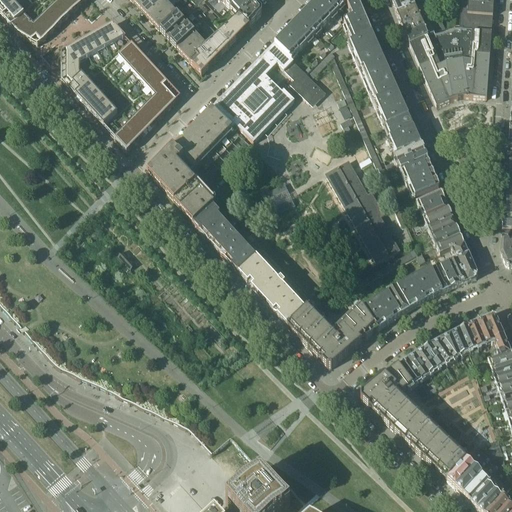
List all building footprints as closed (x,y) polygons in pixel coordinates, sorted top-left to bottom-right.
[(8,0),(0,7),(0,18),(2,21),(15,8),(8,0)] [(7,0),(8,0),(15,8),(23,17),(29,23),(30,23),(34,19),(37,23),(40,20),(47,13),(55,7),(61,0),(7,0)] [(61,0),(55,7),(67,20),(75,13),(62,0),(61,0)] [(87,0),(62,0),(75,13),(88,1),(87,0)] [(140,13),(153,0),(139,0),(133,6),(140,13)] [(146,20),(164,4),(168,0),(167,0),(153,0),(140,13),(146,20)] [(254,5),(248,0),(218,0),(238,20),(238,19),(254,5)] [(324,0),(319,0),(298,22),(314,37),(338,13),(324,0)] [(324,0),(338,13),(346,5),(356,1),(355,0),(324,0)] [(418,0),(406,0),(391,7),(396,17),(421,6),(418,0)] [(455,0),(447,0),(432,7),(434,11),(456,1),(455,0)] [(458,32),(490,35),(491,35),(493,0),(467,0),(468,1),(461,1),(458,32)] [(356,1),(346,5),(350,15),(348,16),(350,22),(362,16),(356,1)] [(153,27),(170,10),(164,4),(146,20),(153,27)] [(261,13),(254,5),(238,19),(249,30),(261,17),(261,13)] [(190,22),(197,15),(189,6),(182,12),(189,19),(188,20),(190,22)] [(204,15),(207,12),(201,6),(198,9),(204,15)] [(421,6),(396,17),(400,27),(425,16),(421,6)] [(55,7),(47,13),(60,27),(67,20),(55,7)] [(15,8),(2,21),(9,29),(10,29),(23,17),(15,8)] [(159,34),(177,17),(170,10),(153,27),(159,34)] [(47,13),(40,20),(52,34),(60,27),(47,13)] [(201,19),(197,15),(190,22),(194,25),(201,19)] [(215,20),(214,19),(210,15),(207,18),(212,23),(215,20)] [(372,37),(367,27),(362,16),(350,22),(343,25),(352,46),(372,37)] [(404,37),(429,26),(425,16),(400,27),(404,37)] [(23,17),(10,29),(15,35),(17,37),(20,39),(32,27),(33,27),(30,23),(29,23),(23,17)] [(194,36),(185,26),(177,17),(159,34),(176,52),(194,36)] [(208,72),(249,30),(238,19),(238,20),(206,49),(207,50),(189,66),(190,66),(189,67),(191,69),(199,62),(208,72)] [(33,27),(32,27),(45,41),(52,34),(40,20),(37,23),(33,27)] [(298,22),(274,47),(290,62),(314,37),(298,22)] [(206,24),(200,29),(205,34),(206,33),(208,35),(212,31),(206,24)] [(434,36),(429,26),(404,37),(409,47),(434,36)] [(32,27),(20,39),(37,48),(45,41),(32,27)] [(112,27),(106,31),(115,47),(123,42),(124,42),(125,41),(112,27)] [(106,31),(97,36),(106,52),(115,47),(106,31)] [(212,31),(208,35),(206,37),(208,40),(215,34),(212,31)] [(435,39),(434,36),(409,47),(418,70),(436,110),(451,104),(453,103),(456,102),(459,101),(461,101),(464,101),(467,101),(470,101),(486,102),(491,35),(490,35),(458,32),(435,39)] [(97,36),(88,41),(97,57),(106,52),(97,36)] [(182,59),(200,43),(194,36),(176,52),(182,59)] [(372,37),(352,46),(347,48),(358,74),(383,63),(372,37)] [(88,41),(79,46),(88,62),(97,57),(88,41)] [(79,67),(79,70),(79,78),(82,80),(88,88),(95,95),(102,103),(109,110),(117,119),(103,131),(112,140),(113,142),(114,141),(114,142),(121,135),(129,126),(138,118),(146,109),(154,101),(152,98),(145,91),(139,83),(132,76),(125,68),(117,60),(131,48),(129,46),(128,47),(118,56),(114,52),(120,47),(125,44),(127,43),(125,41),(124,42),(123,42),(115,47),(106,52),(97,57),(88,62),(79,67)] [(120,47),(114,52),(118,56),(128,47),(129,46),(127,43),(125,44),(120,47)] [(189,66),(207,50),(206,49),(200,43),(182,59),(189,67),(190,66),(189,66)] [(79,46),(70,51),(79,67),(88,62),(79,46)] [(131,48),(117,60),(125,68),(138,56),(131,48)] [(70,51),(61,56),(61,70),(79,70),(79,67),(70,51)] [(330,55),(307,79),(310,82),(334,59),(330,55)] [(138,56),(125,68),(132,76),(145,63),(138,56)] [(265,80),(267,78),(272,72),(261,61),(211,112),(231,132),(234,128),(253,146),(294,104),(283,94),(281,95),(265,80)] [(208,72),(199,62),(191,69),(201,79),(208,72)] [(145,63),(132,76),(139,83),(152,71),(145,63)] [(349,96),(334,63),(329,65),(344,98),(349,96)] [(397,96),(383,63),(358,74),(365,90),(372,107),(397,96)] [(79,70),(61,70),(61,85),(68,93),(82,80),(79,78),(79,70)] [(152,71),(139,83),(145,91),(159,78),(152,71)] [(159,78),(145,91),(152,98),(166,86),(159,78)] [(82,80),(68,93),(75,100),(88,88),(82,80)] [(166,86),(152,98),(154,101),(154,100),(168,113),(180,101),(166,86)] [(88,88),(75,100),(82,108),(95,95),(88,88)] [(95,95),(82,108),(89,115),(102,103),(95,95)] [(397,96),(372,107),(383,132),(385,131),(408,121),(397,96)] [(360,135),(364,133),(350,99),(345,101),(360,135)] [(154,101),(146,109),(159,122),(168,113),(154,100),(154,101)] [(102,103),(89,115),(96,123),(109,110),(102,103)] [(146,109),(138,118),(151,130),(159,122),(146,109)] [(109,110),(96,123),(103,131),(117,119),(109,110)] [(191,173),(231,133),(231,132),(211,112),(146,178),(193,228),(213,210),(212,210),(213,209),(176,168),(179,166),(182,163),(191,173)] [(138,118),(129,126),(142,139),(151,130),(138,118)] [(408,121),(385,131),(390,141),(388,142),(396,158),(420,148),(408,121)] [(129,126),(121,135),(134,148),(142,139),(129,126)] [(114,141),(113,142),(126,156),(134,148),(121,135),(114,142),(114,141)] [(380,169),(366,136),(361,138),(375,171),(380,169)] [(395,169),(423,156),(420,148),(396,158),(393,159),(395,164),(393,165),(395,169)] [(401,177),(427,164),(423,156),(395,169),(396,173),(398,172),(401,177)] [(0,309),(22,333),(55,370),(187,432),(207,453),(211,458),(229,441),(260,474),(282,498),(289,491),(296,485),(196,377),(68,236),(0,163),(0,309)] [(427,164),(401,177),(412,202),(438,190),(427,164)] [(363,192),(348,165),(336,172),(325,179),(375,266),(387,260),(398,253),(383,226),(384,226),(380,219),(383,218),(370,196),(368,198),(364,192),(363,192)] [(383,171),(380,173),(379,173),(390,200),(395,198),(383,171)] [(511,182),(505,182),(503,209),(511,210),(511,182)] [(481,184),(472,183),(472,191),(473,192),(472,194),(480,195),(480,192),(481,192),(481,184)] [(415,206),(420,216),(423,222),(448,212),(440,195),(415,206)] [(511,210),(503,209),(502,218),(511,219),(511,210)] [(238,238),(213,210),(193,228),(194,230),(194,232),(196,233),(198,234),(206,243),(207,245),(208,247),(210,248),(218,256),(238,238)] [(448,212),(423,222),(427,232),(452,221),(448,212)] [(406,229),(399,213),(394,215),(402,231),(406,229)] [(511,219),(502,218),(501,232),(510,232),(511,231),(511,219)] [(266,240),(246,219),(243,222),(262,244),(266,240)] [(452,221),(427,232),(431,241),(456,230),(452,221)] [(456,230),(431,241),(435,250),(436,249),(460,239),(456,230)] [(403,234),(407,244),(411,242),(407,232),(403,234)] [(510,232),(501,232),(501,243),(508,244),(507,238),(510,232)] [(257,259),(251,252),(238,238),(218,256),(219,257),(220,259),(221,261),(223,262),(231,271),(232,273),(234,275),(236,276),(237,277),(257,259)] [(436,249),(439,257),(451,252),(463,247),(460,239),(436,249)] [(508,244),(501,243),(500,256),(505,268),(508,270),(511,269),(511,259),(509,243),(508,244)] [(256,246),(251,252),(257,259),(263,254),(263,253),(256,246)] [(463,247),(451,252),(452,256),(453,255),(456,261),(467,255),(463,247)] [(388,267),(390,271),(391,272),(416,257),(413,253),(388,267)] [(311,306),(263,254),(257,259),(237,277),(286,330),(309,308),(311,306)] [(467,255),(456,261),(467,285),(475,282),(477,278),(467,255)] [(467,285),(456,261),(447,265),(458,289),(467,285)] [(458,289),(447,265),(439,269),(450,292),(458,289)] [(385,269),(360,283),(356,286),(358,290),(387,274),(385,269)] [(450,292),(439,269),(430,274),(441,297),(450,292)] [(441,297),(430,274),(421,278),(433,301),(441,297)] [(421,278),(411,284),(396,292),(409,314),(425,305),(433,301),(421,278)] [(385,295),(387,298),(400,319),(409,314),(396,292),(391,295),(390,293),(385,295)] [(371,307),(363,313),(377,334),(385,329),(400,319),(387,298),(371,307)] [(309,308),(286,330),(327,371),(331,371),(354,351),(377,334),(363,313),(359,308),(333,333),(309,308)] [(491,318),(484,321),(493,342),(502,338),(495,320),(491,318)] [(494,345),(493,342),(484,321),(476,325),(486,349),(494,345)] [(486,349),(476,325),(468,328),(478,352),(486,349)] [(478,352),(468,328),(459,332),(470,356),(478,352)] [(470,356),(459,332),(450,337),(461,360),(468,357),(468,356),(470,356)] [(461,360),(450,337),(441,341),(454,364),(460,361),(461,360)] [(510,356),(502,338),(493,342),(494,345),(495,347),(499,355),(495,356),(497,361),(510,356)] [(454,364),(441,341),(432,347),(446,369),(454,364)] [(446,369),(432,347),(423,352),(438,373),(446,369)] [(438,373),(423,352),(416,356),(431,378),(438,373)] [(431,378),(416,356),(407,361),(423,383),(431,378)] [(491,373),(511,365),(511,361),(510,356),(497,361),(473,370),(476,378),(491,373)] [(423,383),(407,361),(400,367),(398,368),(412,388),(413,389),(423,383)] [(511,365),(491,373),(494,381),(511,375),(511,365)] [(467,461),(400,397),(402,395),(412,388),(398,368),(384,378),(360,398),(360,403),(446,483),(466,462),(467,461)] [(511,375),(494,381),(497,390),(511,385),(511,375)] [(511,385),(497,390),(500,399),(511,394),(511,385)] [(511,394),(500,399),(503,407),(511,404),(511,394)] [(511,404),(503,407),(505,415),(511,413),(511,404)] [(445,420),(441,415),(437,419),(442,423),(445,420)] [(490,485),(470,507),(475,511),(491,511),(501,501),(504,499),(511,490),(511,488),(509,481),(508,481),(503,476),(507,473),(497,443),(484,458),(485,459),(499,472),(499,473),(501,474),(490,485)] [(499,472),(485,459),(479,466),(486,472),(486,473),(482,477),(483,478),(490,485),(501,474),(499,473),(499,472)] [(466,462),(446,483),(455,492),(473,473),(473,472),(475,470),(468,463),(466,462)] [(486,472),(479,466),(477,468),(475,470),(477,472),(477,473),(482,477),(486,473),(486,472)] [(473,473),(455,492),(463,499),(483,478),(482,477),(477,473),(477,472),(475,470),(473,472),(473,473)] [(259,475),(225,506),(226,508),(230,511),(292,511),(288,508),(289,507),(259,475)] [(483,478),(463,499),(470,507),(490,485),(483,478)] [(501,501),(491,511),(504,511),(509,507),(510,506),(507,503),(505,505),(501,501)]
